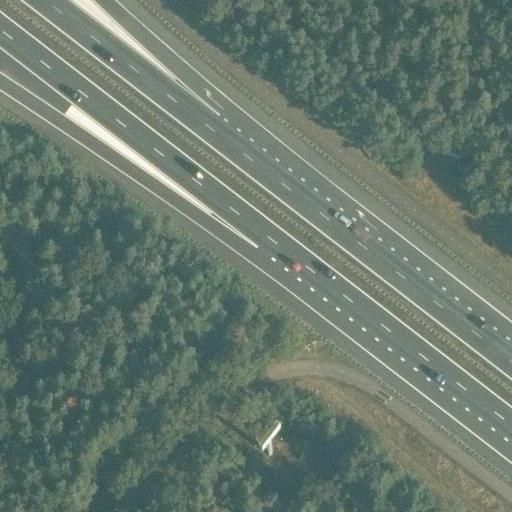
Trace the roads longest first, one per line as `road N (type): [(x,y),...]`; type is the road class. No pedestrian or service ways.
road 1 (motorway): [(511,366),(212,133)]
road 2 (motorway): [(0,31),(265,236)]
road 3 (motorway): [(265,236),(511,427)]
road 4 (motorway): [(0,84),(265,236)]
road 5 (motorway): [(212,133),(39,0)]
road 6 (motorway): [(212,133),(97,0)]
